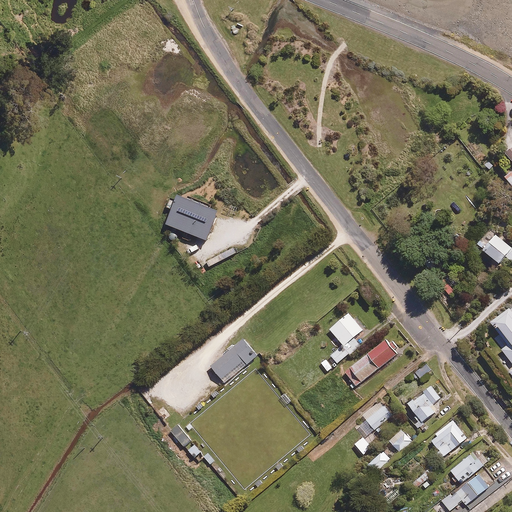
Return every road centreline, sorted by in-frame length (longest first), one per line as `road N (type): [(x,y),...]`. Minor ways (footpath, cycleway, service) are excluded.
road 1 (residential): [(193,0),(238,82),(511,430)]
road 2 (unknown): [(319,202),(131,350)]
road 3 (secondary): [(324,0),(511,87)]
